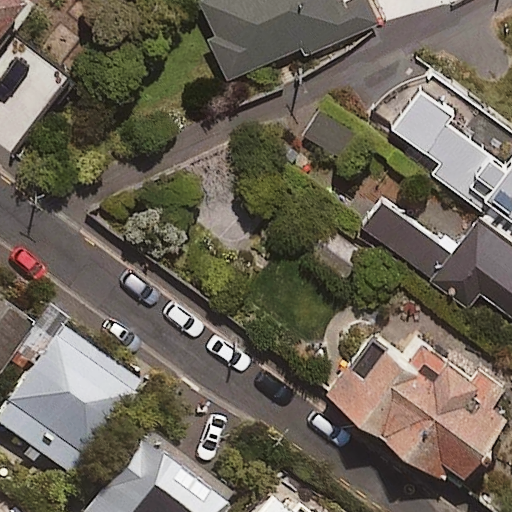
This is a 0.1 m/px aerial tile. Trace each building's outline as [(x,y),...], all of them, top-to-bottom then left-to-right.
[(298,36),(303,46),(377,12),(371,0),(198,0),(230,68),(298,36)] [(483,211),(511,233),(511,134),(428,68),(387,119),(430,154),(423,163),(483,211)] [(355,126),(317,103),(302,127),(340,151),(355,126)] [(511,233),(483,211),(456,245),(385,188),(359,220),(465,305),(479,288),(511,313),(511,233)] [(364,247),(328,216),(306,242),(343,272),(364,247)] [(0,351),(24,319),(0,300),(0,351)] [(8,356),(21,366),(0,395),(0,419),(75,472),(141,379),(60,322),(66,314),(47,300),(8,356)] [(330,382),(449,470),(456,461),(465,468),(510,407),(497,397),(511,376),(511,375),(423,309),(403,336),(378,318),(330,382)] [(194,511),(218,480),(134,418),(72,503),(84,511),(194,511)] [(319,511),(278,480),(273,487),(250,470),(218,511),(319,511)]
